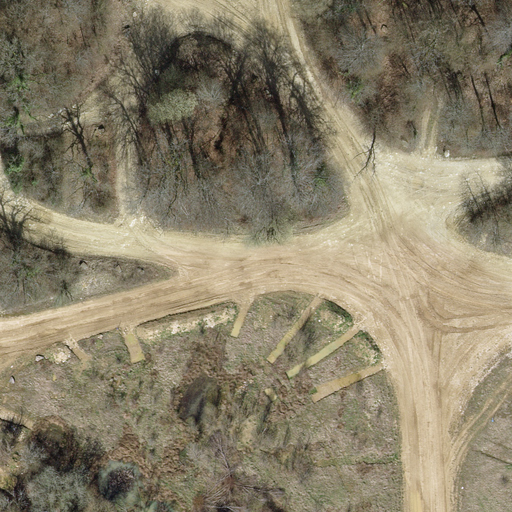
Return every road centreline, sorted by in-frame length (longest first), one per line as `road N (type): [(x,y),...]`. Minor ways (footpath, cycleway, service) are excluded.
road 1 (track): [(0,338),(276,266),(409,274)]
road 2 (track): [(0,202),(60,232),(276,266)]
road 3 (track): [(427,511),(409,274)]
road 4 (track): [(511,167),(382,193),(409,274)]
